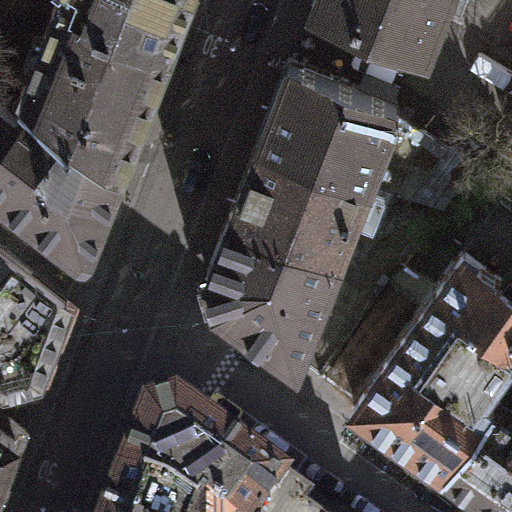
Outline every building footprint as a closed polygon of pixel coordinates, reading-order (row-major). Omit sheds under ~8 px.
[(56,0),(56,2),(168,44),(185,0),(56,0)] [(320,0),(361,16),(426,40),(441,3),(461,11),(465,0),(320,0)] [(168,44),(56,2),(22,89),(30,96),(121,164),(168,44)] [(260,136),(367,177),(397,97),(367,86),(290,57),(260,136)] [(89,247),(121,164),(30,96),(18,111),(0,97),(0,188),(77,247),(80,248),(86,248),(89,247)] [(230,212),(338,253),(367,177),(260,136),(236,196),(230,212)] [(338,253),(230,212),(223,232),(207,271),(216,299),(297,358),(338,253)] [(511,511),(511,379),(506,375),(511,366),(511,259),(467,228),(407,312),(346,400),(485,497),(508,511),(511,511)] [(0,376),(5,381),(40,373),(68,300),(64,291),(0,240),(0,376)] [(240,511),(264,480),(177,417),(147,425),(122,490),(171,509),(175,511),(240,511)] [(0,477),(17,434),(0,420),(0,477)] [(308,511),(264,480),(240,511),(308,511)] [(175,511),(171,509),(122,490),(114,511),(175,511)]
